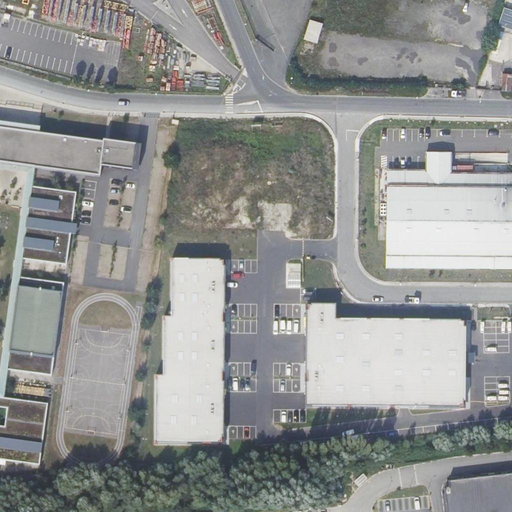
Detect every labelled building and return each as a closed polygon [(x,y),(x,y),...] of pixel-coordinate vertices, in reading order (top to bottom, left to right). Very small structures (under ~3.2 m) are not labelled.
[(317,42),(321,23),(308,21),(305,40),(317,42)] [(169,71),(172,59),(165,57),(161,72),(168,74),(167,78),(189,84),(190,79),(198,81),(201,66),(194,64),(191,76),(169,71)] [(511,74),(503,74),(502,90),(510,91),(511,74)] [(0,163),(100,177),(101,167),(138,172),(142,145),(103,140),(103,142),(39,134),(40,127),(0,122),(0,163)] [(450,152),(427,151),(426,171),(389,172),(389,266),(511,263),(511,174),(450,174),(450,152)] [(76,193),(32,187),(22,259),(67,265),(76,193)] [(65,284),(20,278),(7,370),(52,376),(65,284)] [(48,404),(0,397),(0,460),(39,466),(48,404)] [(449,488),(444,489),(446,511),(511,511),(511,473),(448,481),(449,488)]
